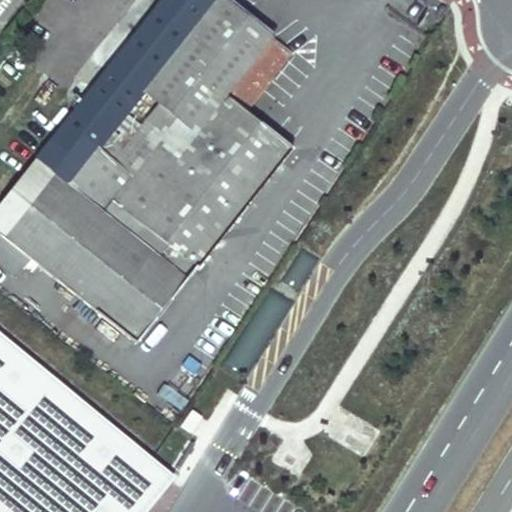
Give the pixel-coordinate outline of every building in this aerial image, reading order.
[(223,0),(161,0),(0,205),(0,265),(17,279),(31,261),(136,344),(288,149),(243,113),(288,55),(278,47),(267,60),(260,54),(270,41),(273,38),(223,0)] [(278,47),(270,41),(260,54),(267,60),(278,47)] [(303,228),(210,376),(237,392),(330,245),(303,228)] [(144,511),(172,479),(0,339),(0,511),(144,511)] [(160,384),(154,398),(179,408),(185,395),(160,384)]
